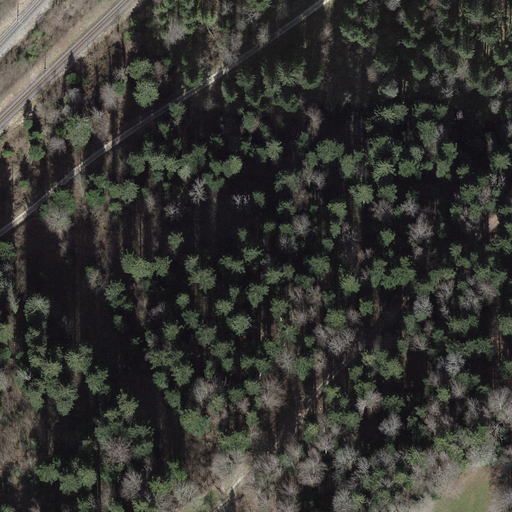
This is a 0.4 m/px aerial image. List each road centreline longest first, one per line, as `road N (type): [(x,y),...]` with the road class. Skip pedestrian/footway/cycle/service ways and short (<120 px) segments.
road 1 (track): [(511,209),(416,290),(215,511)]
road 2 (track): [(336,0),(148,122),(0,234)]
